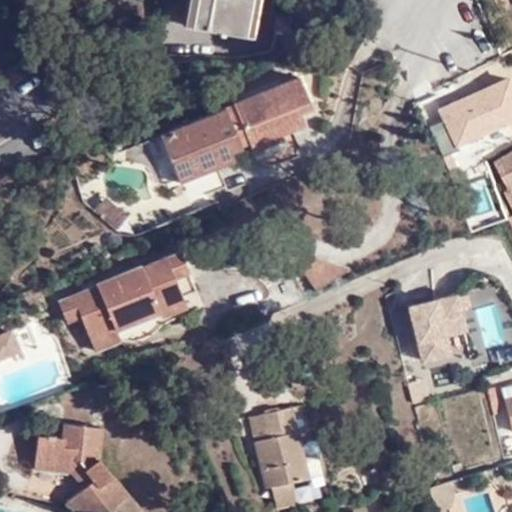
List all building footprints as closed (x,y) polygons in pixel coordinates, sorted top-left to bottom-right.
[(187,0),(182,25),(238,36),(244,0),(187,0)] [(29,66),(11,77),(19,94),(39,83),(29,66)] [(233,100),(249,143),(252,150),(282,138),(281,133),(303,124),(299,111),(311,107),(298,75),(233,100)] [(440,150),(456,142),(482,131),(497,125),(481,89),(466,96),(440,107),(446,120),(430,127),(440,150)] [(240,146),(249,143),(233,100),(224,104),(239,145),(240,146)] [(229,149),(239,145),(224,104),(159,130),(178,180),(232,158),(229,149)] [(511,151),(493,162),(509,189),(502,192),(511,210),(511,216),(507,218),(509,223),(511,231),(511,151)] [(129,216),(105,196),(93,210),(117,230),(129,216)] [(81,307),(94,336),(118,327),(120,333),(121,333),(128,334),(134,333),(137,333),(141,332),(144,332),(147,331),(150,329),(154,328),(156,325),(159,323),(164,319),(167,314),(166,308),(189,300),(185,290),(201,284),(185,245),(146,260),(144,258),(101,275),(101,278),(61,294),(68,312),(81,307)] [(316,290),(350,268),(350,267),(316,257),(315,259),(302,270),(316,290)] [(460,291),(413,304),(429,357),(457,350),(451,332),(470,327),(460,291)] [(191,305),(189,300),(166,308),(167,314),(191,305)] [(11,325),(0,329),(0,356),(21,347),(11,325)] [(96,342),(120,333),(118,327),(94,336),(96,342)] [(511,382),(498,386),(508,430),(511,429),(511,382)] [(396,399),(401,419),(418,414),(412,394),(396,399)] [(267,437),(256,439),(267,487),(271,487),(292,482),(309,478),(308,473),(304,456),(291,405),(261,412),(267,437)] [(245,442),(256,439),(267,437),(261,412),(240,417),(245,442)] [(81,483),(62,499),(74,511),(105,511),(110,508),(113,511),(139,511),(141,510),(142,509),(94,456),(96,425),(58,422),(57,437),(30,434),(28,467),(69,469),(81,483)] [(314,454),(304,456),(308,473),(318,471),(314,454)] [(449,505),(452,495),(447,480),(443,482),(426,487),(435,509),(449,505)] [(296,501),(292,482),(271,487),(276,506),(277,505),(296,501)]
